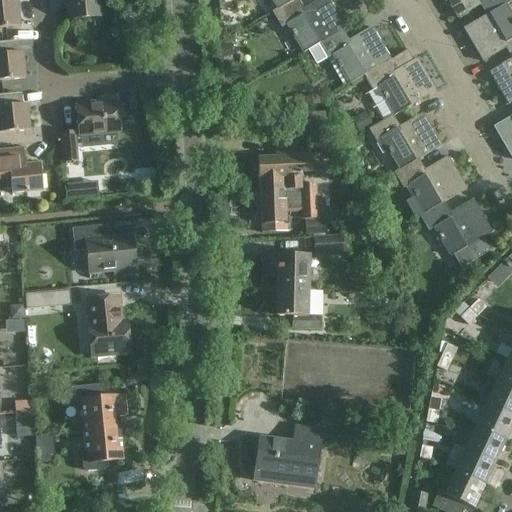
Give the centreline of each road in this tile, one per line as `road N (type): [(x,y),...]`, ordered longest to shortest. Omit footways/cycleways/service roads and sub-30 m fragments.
road 1 (residential): [(180,511),(195,319),(187,72)]
road 2 (residential): [(503,191),(402,0)]
road 3 (residential): [(52,85),(187,72)]
